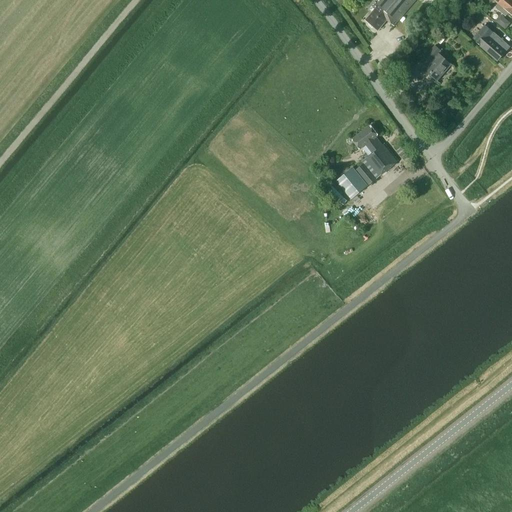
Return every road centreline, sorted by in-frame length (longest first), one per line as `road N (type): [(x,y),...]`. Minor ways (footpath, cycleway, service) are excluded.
road 1 (tertiary): [(352,511),(511,385)]
road 2 (unclassified): [(434,160),(315,0)]
road 3 (unclassified): [(434,160),(511,66)]
